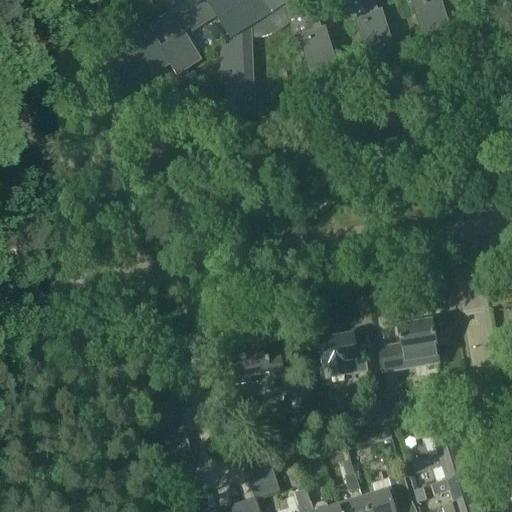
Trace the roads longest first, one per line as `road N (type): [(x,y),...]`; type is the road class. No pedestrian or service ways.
road 1 (unclassified): [(0,302),(457,223)]
road 2 (residential): [(511,477),(488,402),(457,223)]
